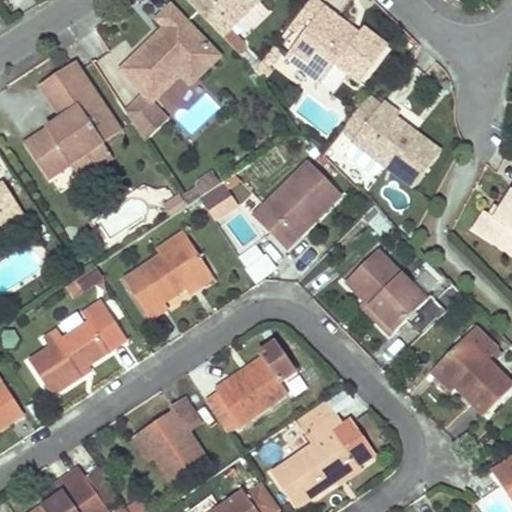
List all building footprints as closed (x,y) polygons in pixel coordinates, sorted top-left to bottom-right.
[(196,0),(191,5),(225,43),(266,2),(264,0),(196,0)] [(311,1),(295,20),(308,30),(322,11),(311,1)] [(168,32),(126,74),(150,99),(129,114),(148,143),(174,125),(160,110),(152,101),(178,77),(193,91),(225,59),(175,9),(160,23),(168,32)] [(334,20),(322,11),(308,30),(297,44),(287,57),(294,62),(319,81),(323,84),(334,72),(337,69),(360,85),(387,49),(363,30),(358,38),(334,20)] [(278,62),(270,56),(255,75),(264,85),(273,73),(271,72),(278,62)] [(53,181),(125,135),(85,71),(49,94),(68,124),(32,147),(53,181)] [(176,95),(182,102),(193,91),(178,77),(152,101),(160,110),(176,95)] [(402,116),(387,104),(384,108),(371,99),(352,125),(364,134),(355,147),(416,192),(444,155),(398,122),(402,116)] [(321,161),(262,216),(292,249),(351,195),(321,161)] [(196,191),(182,200),(188,208),(201,200),(221,186),(212,173),(197,183),(196,191)] [(245,206),(229,180),(221,186),(201,200),(218,225),(245,206)] [(0,218),(3,217),(24,223),(29,219),(8,186),(0,191),(0,218)] [(180,197),(164,207),(172,218),(188,208),(182,200),(180,197)] [(511,200),(505,212),(495,206),(476,237),(511,258),(511,200)] [(0,218),(0,238),(24,223),(3,217),(0,218)] [(193,239),(187,228),(164,242),(171,253),(193,239)] [(171,253),(129,279),(157,322),(176,310),(170,300),(192,286),(214,272),(193,239),(171,253)] [(256,245),(240,256),(255,279),(275,266),(266,252),(262,254),(256,245)] [(433,297),(383,245),(346,281),(372,309),(394,331),(405,321),(419,336),(452,305),(440,291),(433,297)] [(86,296),(107,283),(97,268),(81,279),(78,281),(86,296)] [(214,272),(192,286),(198,296),(220,283),(214,272)] [(57,352),(38,365),(60,399),(88,381),(83,374),(131,343),(104,304),(88,315),(97,327),(74,341),(67,328),(49,339),(57,352)] [(387,338),(394,331),(372,309),(364,315),(387,338)] [(479,332),(470,341),(438,372),(463,396),(488,421),(511,398),(511,384),(490,361),(501,352),(479,332)] [(263,359),(214,390),(215,392),(238,425),(242,430),(290,400),(280,386),(298,373),(278,344),(261,355),(263,359)] [(463,396),(438,372),(430,379),(455,403),(463,396)] [(0,428),(11,422),(14,427),(30,416),(12,386),(0,394),(0,428)] [(215,392),(213,397),(236,430),(238,425),(215,392)] [(173,418),(140,440),(155,464),(172,490),(208,467),(188,438),(204,428),(185,400),(168,411),(173,418)] [(330,402),(299,422),(316,449),(278,472),(299,507),(311,501),(360,469),(337,430),(346,425),(330,402)] [(155,464),(140,440),(138,441),(153,465),(155,464)] [(511,460),(493,473),(499,484),(511,475),(511,460)] [(61,499),(40,511),(108,511),(121,503),(97,467),(84,475),(81,470),(57,485),(54,487),(61,499)] [(511,475),(499,484),(511,503),(511,475)] [(264,485),(247,496),(257,511),(279,511),(282,510),(264,485)] [(209,496),(184,511),(257,511),(247,496),(244,492),(217,510),(209,496)]
